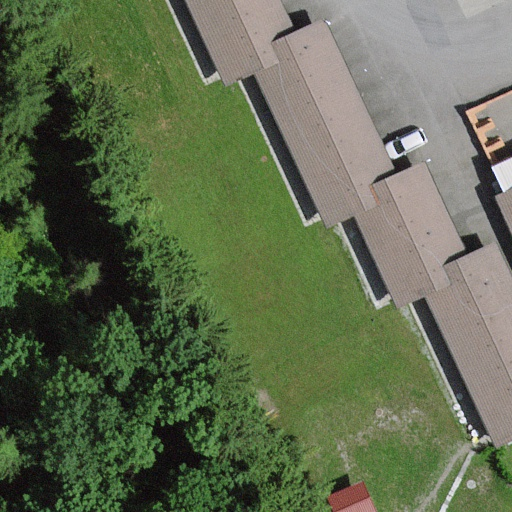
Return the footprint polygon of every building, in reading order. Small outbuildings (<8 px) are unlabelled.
[(194,0),(227,73),(257,60),(297,41),(278,0),(194,0)] [(323,28),(297,41),(257,60),(332,215),(358,203),(398,184),(323,28)] [(426,171),(398,184),(358,203),(403,298),(421,289),(428,284),(470,264),(426,171)] [(511,191),(498,198),(511,227),(511,191)] [(511,289),(495,253),(470,264),(428,284),(499,439),(511,432),(511,289)]
